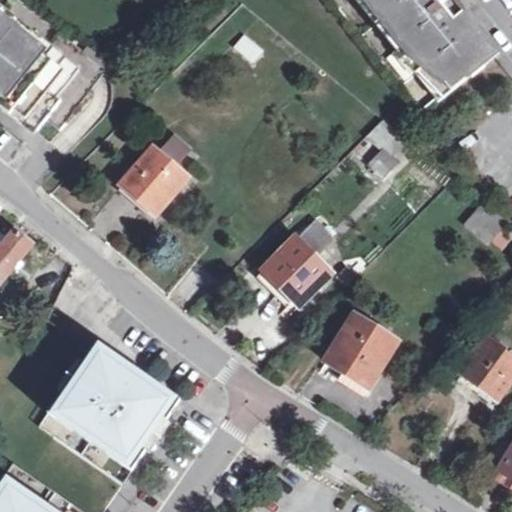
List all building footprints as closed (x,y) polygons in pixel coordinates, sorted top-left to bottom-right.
[(84,52),(18,0),(0,0),(0,101),(38,132),(47,120),(59,130),(112,66),(88,47),(84,52)] [(494,54),(449,0),(332,0),(423,112),(494,54)] [(229,51),(255,73),(269,56),(243,34),(229,51)] [(394,159),(410,142),(383,120),(369,135),(394,159)] [(186,180),(178,173),(192,157),(177,143),(162,160),(154,152),(124,186),(156,214),(186,180)] [(381,149),(364,167),(381,182),(397,164),(381,149)] [(467,222),(490,242),(507,223),(484,204),(467,222)] [(0,284),(30,246),(13,232),(6,241),(0,235),(0,284)] [(297,239),(266,271),(294,300),(288,308),(294,313),(332,273),(297,239)] [(294,300),(266,271),(259,278),(288,308),(294,300)] [(327,364),(371,389),(399,342),(356,316),(327,364)] [(462,375),(499,401),(511,383),(511,356),(489,340),(462,375)] [(94,349),(49,415),(133,473),(178,407),(94,349)] [(133,473),(49,415),(40,428),(124,485),(133,473)] [(511,454),(501,471),(511,477),(511,454)] [(83,511),(15,465),(6,477),(56,511),(83,511)] [(56,511),(6,477),(0,486),(0,511),(56,511)]
